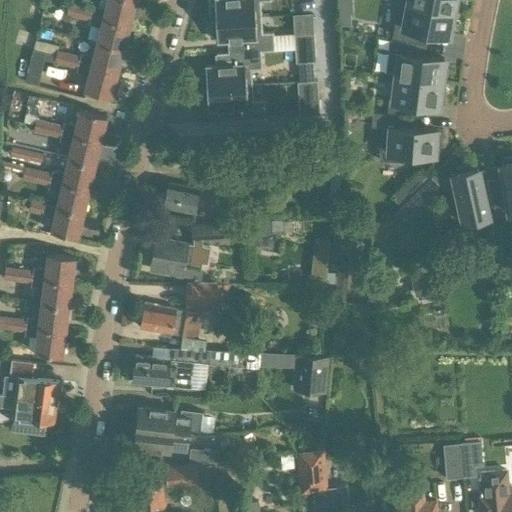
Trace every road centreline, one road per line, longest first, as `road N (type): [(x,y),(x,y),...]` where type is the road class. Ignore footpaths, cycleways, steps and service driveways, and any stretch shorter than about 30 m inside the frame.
road 1 (residential): [(77,511),(111,307),(180,0)]
road 2 (residential): [(511,120),(491,123),(474,112),(490,0)]
